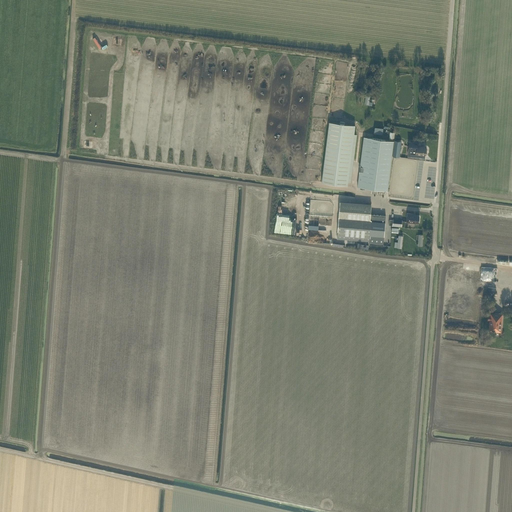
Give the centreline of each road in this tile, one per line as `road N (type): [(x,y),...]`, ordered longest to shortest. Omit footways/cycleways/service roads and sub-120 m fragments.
road 1 (unclassified): [(413,511),(453,0)]
road 2 (track): [(0,437),(28,443),(32,455),(47,448),(323,509)]
road 3 (track): [(158,482),(0,448)]
road 4 (track): [(286,511),(158,482),(156,511)]
